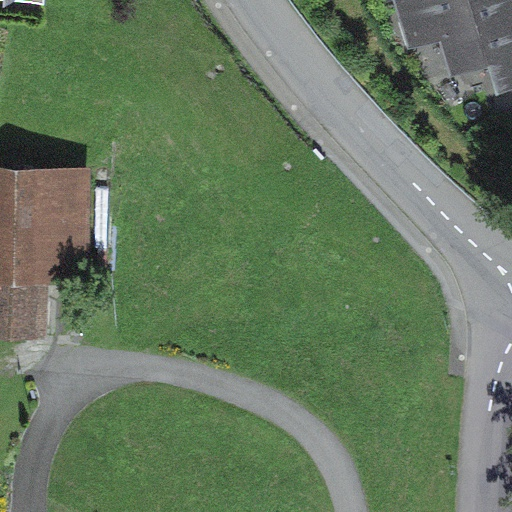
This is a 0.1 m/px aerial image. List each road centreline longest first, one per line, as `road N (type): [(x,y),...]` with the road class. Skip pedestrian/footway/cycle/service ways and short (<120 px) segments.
road 1 (tertiary): [(254,0),(382,156),(511,272)]
road 2 (residential): [(511,349),(491,449),(493,511)]
